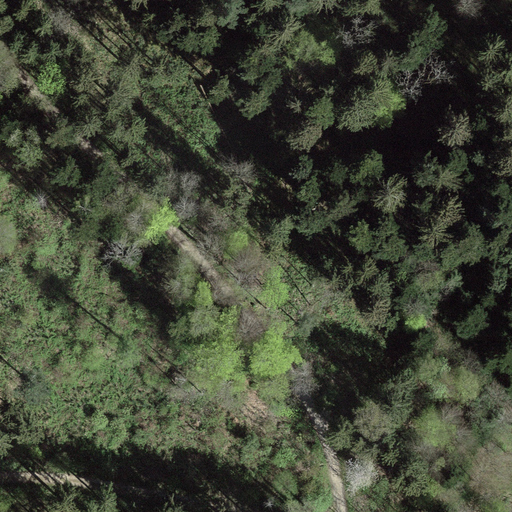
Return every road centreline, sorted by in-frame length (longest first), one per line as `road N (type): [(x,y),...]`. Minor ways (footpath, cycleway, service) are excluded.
road 1 (track): [(345,511),(315,420),(252,322),(0,56)]
road 2 (track): [(0,479),(52,479),(230,511)]
